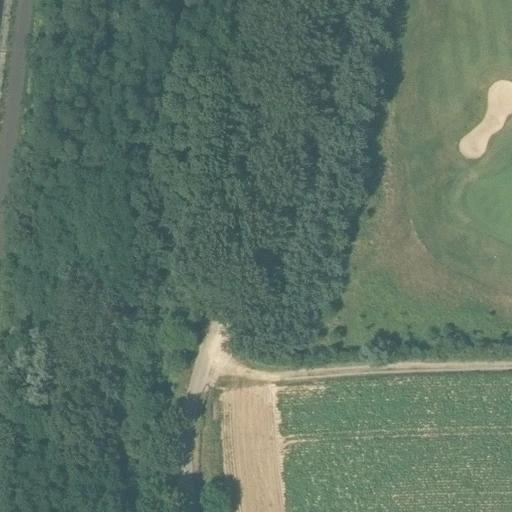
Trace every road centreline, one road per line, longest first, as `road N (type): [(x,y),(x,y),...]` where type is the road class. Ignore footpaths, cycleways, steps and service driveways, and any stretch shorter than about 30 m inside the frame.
road 1 (unclassified): [(290,0),(242,239),(178,429),(187,511)]
road 2 (track): [(511,366),(262,377),(198,369)]
